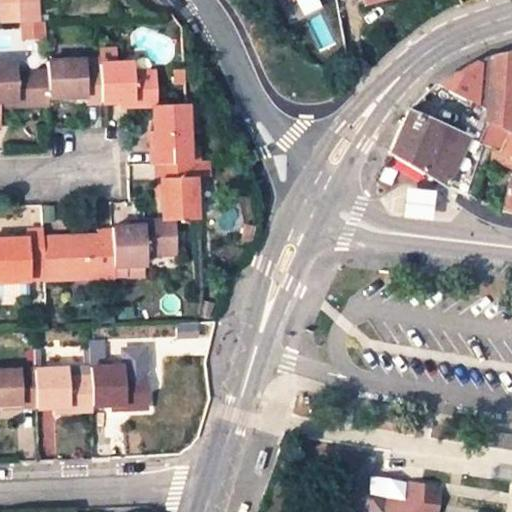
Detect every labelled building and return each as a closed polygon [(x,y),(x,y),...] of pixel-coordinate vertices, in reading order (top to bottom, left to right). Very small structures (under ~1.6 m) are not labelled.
[(30,0),(0,0),(0,17),(31,17),(30,0)] [(481,121),(511,132),(511,123),(511,47),(492,54),(490,55),(484,109),(481,121)] [(41,66),(42,92),(81,91),(81,98),(98,98),(97,61),(81,61),(80,55),(41,55),(41,66)] [(436,83),(472,103),(484,109),(490,55),(473,63),(436,83)] [(42,92),(41,66),(10,65),(10,56),(0,56),(0,95),(11,96),(11,101),(42,101),(42,92)] [(128,71),(145,71),(145,59),(128,60),(128,71)] [(163,70),(145,71),(128,71),(128,60),(97,61),(98,98),(129,97),(129,101),(146,101),(163,100),(163,70)] [(151,159),(184,158),(182,99),(163,100),(146,101),(148,144),(144,144),(145,159),(151,159)] [(460,119),(455,131),(475,139),(481,121),(484,109),(472,103),(467,121),(460,119)] [(475,139),(455,131),(408,110),(389,150),(418,169),(433,178),(443,183),(457,190),(473,197),(485,159),(489,146),(475,139)] [(475,139),(489,146),(511,157),(511,131),(511,132),(481,121),(475,139)] [(511,157),(489,146),(485,159),(511,170),(511,157)] [(156,216),(172,216),(192,215),(190,157),(184,158),(151,159),(151,177),(156,177),(156,216)] [(511,179),(500,210),(511,212),(511,179)] [(432,189),(403,185),(398,214),(427,219),(432,189)] [(106,231),(107,261),(138,261),(138,250),(172,249),(172,216),(156,216),(137,217),(137,223),(105,223),(106,231)] [(19,255),(38,256),(37,232),(37,226),(19,226),(19,231),(0,231),(0,266),(19,267),(19,255)] [(37,232),(38,256),(38,274),(89,274),(90,268),(107,268),(107,261),(106,231),(37,232)] [(0,285),(0,295),(29,295),(29,284),(0,285)] [(87,372),(88,399),(119,398),(120,402),(146,401),(145,369),(119,370),(118,360),(86,362),(87,372)] [(88,399),(87,372),(64,372),(63,363),(32,365),(33,400),(33,402),(65,401),(65,404),(88,403),(88,399)] [(33,400),(32,365),(0,366),(0,397),(16,397),(16,401),(33,400)] [(299,390),(294,403),(306,408),(310,394),(299,390)] [(293,430),(301,433),(304,425),(296,422),(293,430)] [(374,453),(333,447),(324,503),(352,507),(358,508),(357,511),(436,511),(438,501),(441,486),(404,480),(402,496),(369,489),(374,453)] [(324,503),(296,499),(294,511),(351,511),(352,507),(324,503)]
